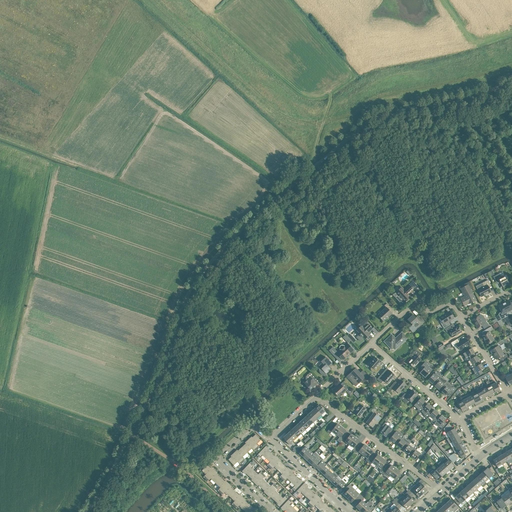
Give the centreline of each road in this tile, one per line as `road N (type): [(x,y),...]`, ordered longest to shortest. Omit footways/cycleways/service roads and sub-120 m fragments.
road 1 (unclassified): [(89,511),(160,374),(185,304),(217,255),(364,125),(511,82)]
road 2 (residential): [(441,490),(316,395)]
road 3 (residential): [(271,511),(217,456),(249,426),(271,438)]
road 4 (residential): [(372,343),(414,302),(431,312),(453,304),(462,317)]
